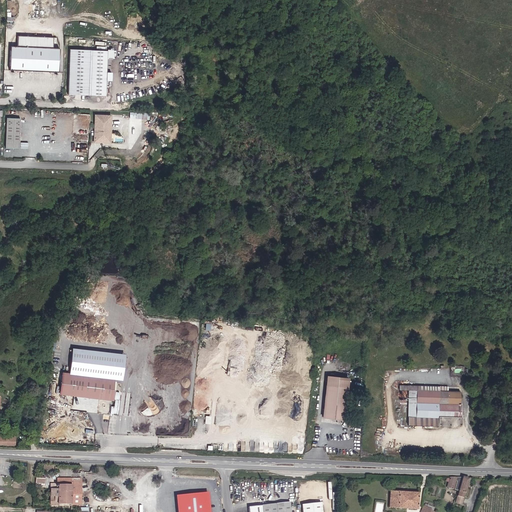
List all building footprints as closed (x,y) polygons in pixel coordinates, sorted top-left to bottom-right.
[(96,49),(68,48),(66,94),(104,95),(106,58),(114,58),(114,49),(106,49),(107,46),(96,46),(96,49)] [(57,74),(57,50),(8,48),(8,72),(57,74)] [(93,114),(93,142),(110,143),(111,114),(93,114)] [(19,121),(6,120),(5,150),(18,151),(19,121)] [(115,334),(118,311),(109,310),(106,333),(115,334)] [(189,363),(192,342),(153,338),(151,359),(189,363)] [(112,400),(115,379),(121,379),(124,354),(72,348),(70,373),(62,372),(59,394),(112,400)] [(347,389),(348,379),(327,377),(326,387),(347,389)] [(460,417),(461,404),(459,404),(459,391),(448,391),(416,390),(416,386),(399,385),(399,390),(408,390),(408,425),(438,426),(438,416),(460,417)] [(344,419),(347,389),(326,387),(322,417),(344,419)] [(122,406),(131,406),(131,393),(124,393),(124,400),(122,400),(122,406)] [(0,444),(15,445),(15,436),(0,435),(0,444)] [(82,478),(57,477),(56,484),(71,485),(71,504),(81,504),(82,478)] [(453,489),(455,481),(457,481),(455,490),(459,491),(455,503),(461,505),(469,479),(462,477),(450,477),(447,487),(453,489)] [(57,504),(71,504),(71,485),(56,484),(56,488),(49,488),(49,496),(57,496),(57,504)] [(174,511),(208,511),(206,491),(173,494),(174,511)] [(417,509),(418,493),(390,491),(389,508),(417,509)] [(290,511),(289,502),(248,507),(248,511),(290,511)] [(321,511),(321,503),(302,505),(302,511),(321,511)]
